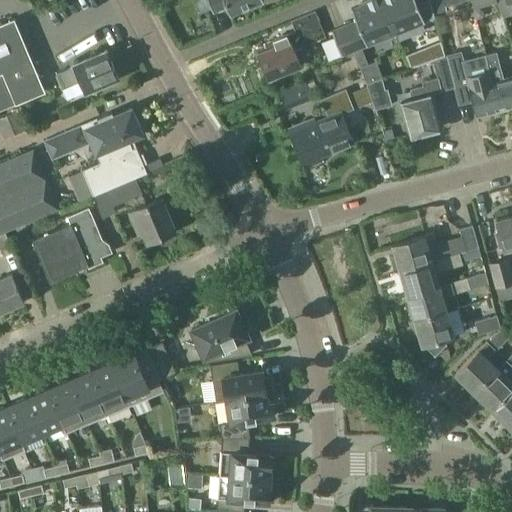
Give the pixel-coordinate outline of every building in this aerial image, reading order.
[(208,0),(213,9),(226,4),(230,13),(261,0),(208,0)] [(354,50),(395,33),(381,0),(366,0),(367,2),(351,8),(356,20),(344,25),(354,50)] [(381,0),(395,33),(435,17),(430,0),(381,0)] [(511,0),(496,0),(497,1),(503,16),(511,13),(511,15),(511,14),(511,0)] [(273,40),(275,46),(258,53),(263,66),(258,68),(261,77),(267,75),(268,78),(300,65),(293,49),(326,37),(315,11),(291,20),(295,31),(288,35),(287,34),(273,40)] [(0,109),(45,91),(14,18),(0,24),(0,109)] [(344,25),(331,30),(341,55),(354,50),(344,25)] [(321,42),(328,60),(341,55),(334,37),(321,42)] [(445,40),(444,40),(447,53),(455,51),(451,38),(445,40)] [(440,41),(406,55),(411,67),(444,55),(440,41)] [(75,67),(56,75),(61,89),(80,81),(85,92),(118,78),(107,50),(73,64),(75,67)] [(485,54),(485,55),(499,109),(511,106),(511,75),(503,78),(496,51),(485,54)] [(460,52),(445,56),(453,86),(457,101),(471,97),(476,115),(479,114),(483,116),(486,115),(488,112),(499,109),(485,55),(463,61),(460,52)] [(445,56),(433,60),(437,77),(438,77),(442,90),(453,86),(445,56)] [(414,98),(401,101),(410,135),(414,134),(414,137),(424,134),(423,132),(440,128),(430,93),(442,90),(438,77),(437,77),(422,81),(423,85),(411,89),(414,98)] [(381,78),(366,83),(367,86),(369,90),(370,94),(384,89),(381,78)] [(369,90),(367,86),(352,92),(359,107),(372,101),(369,90)] [(288,87),(279,91),(286,108),(295,104),(288,87)] [(321,99),(327,115),(316,120),(314,117),(287,127),(301,163),(354,142),(342,113),(342,112),(353,108),(345,89),(321,99)] [(132,137),(142,133),(131,108),(113,115),(111,111),(96,117),(98,121),(85,127),(83,123),(43,139),(51,159),(91,142),(96,153),(132,137)] [(0,130),(4,139),(26,129),(18,110),(0,118),(0,130)] [(136,147),(132,137),(96,153),(100,163),(82,170),(93,195),(135,178),(147,173),(144,165),(147,163),(142,153),(139,155),(136,147)] [(0,232),(57,209),(32,148),(0,162),(0,232)] [(380,173),(389,171),(383,154),(375,157),(380,173)] [(142,193),(135,178),(93,195),(102,217),(115,212),(113,206),(142,193)] [(175,231),(167,211),(163,213),(158,200),(129,212),(137,231),(141,229),(147,243),(175,231)] [(102,238),(89,207),(67,216),(70,223),(32,239),(50,282),(87,266),(88,267),(103,261),(100,255),(109,244),(102,238)] [(499,233),(495,235),(499,247),(503,246),(504,250),(506,249),(511,247),(511,215),(495,220),(499,233)] [(367,244),(386,238),(380,222),(362,228),(367,244)] [(472,225),(459,229),(465,250),(478,247),(472,225)] [(391,245),(399,270),(432,261),(441,258),(433,232),(391,245)] [(14,252),(5,233),(0,235),(0,253),(2,253),(4,257),(14,252)] [(465,251),(459,253),(461,260),(481,255),(478,247),(465,250),(465,251)] [(399,270),(406,295),(439,286),(435,272),(462,264),(461,260),(459,253),(441,258),(432,261),(399,270)] [(489,264),(496,288),(501,286),(511,283),(511,273),(508,259),(489,264)] [(12,272),(0,277),(0,306),(2,310),(24,300),(12,272)] [(414,320),(446,310),(442,297),(470,289),(466,278),(439,286),(406,295),(414,320)] [(237,311),(236,308),(230,311),(227,305),(207,314),(209,320),(192,328),(206,361),(251,353),(244,337),(248,336),(243,325),(247,323),(241,309),(237,311)] [(454,336),(446,310),(414,320),(422,346),(425,345),(434,355),(435,356),(447,344),(445,339),(454,336)] [(496,315),(475,321),(478,334),(500,327),(496,315)] [(488,341),(487,340),(455,373),(475,393),(498,368),(486,356),(494,348),(496,350),(508,338),(499,329),(488,341)] [(162,378),(176,371),(162,342),(149,348),(162,378)] [(108,360),(109,362),(110,362),(129,405),(164,391),(154,369),(143,374),(133,350),(108,360)] [(475,393),(493,411),(511,390),(511,381),(506,376),(511,369),(511,354),(498,368),(475,393)] [(237,360),(210,364),(216,401),(271,392),(268,377),(264,377),(262,369),(239,373),(237,360)] [(109,362),(89,370),(108,414),(129,405),(110,362),(109,362)] [(89,370),(68,379),(87,423),(108,414),(89,370)] [(68,379),(47,388),(62,423),(63,423),(66,432),(87,423),(68,379)] [(34,394),(26,397),(41,432),(62,423),(47,388),(34,394)] [(511,390),(493,411),(511,429),(511,428),(511,390)] [(275,415),(272,401),(268,402),(266,393),(271,393),(271,392),(216,401),(216,402),(226,400),(229,421),(220,423),(222,437),(249,436),(247,420),(256,419),(256,418),(275,415)] [(26,397),(5,406),(24,450),(27,449),(23,440),(41,432),(26,397)] [(178,422),(191,420),(189,405),(176,407),(178,422)] [(5,406),(0,408),(0,450),(3,459),(24,450),(5,406)] [(257,452),(248,452),(249,436),(222,437),(219,474),(275,478),(276,462),(271,462),(272,454),(257,453),(257,452)] [(181,443),(182,461),(211,460),(210,442),(181,443)] [(147,451),(145,443),(134,446),(136,454),(147,451)] [(112,451),(100,454),(102,462),(114,460),(112,451)] [(91,465),(102,462),(100,454),(89,457),(91,465)] [(67,462),(55,465),(55,466),(57,473),(69,471),(67,462)] [(131,462),(119,465),(121,472),(121,473),(133,470),(131,462)] [(55,465),(44,468),(46,476),(57,473),(55,466),(55,465)] [(119,465),(98,470),(100,478),(121,473),(121,472),(119,465)] [(22,473),(10,476),(10,477),(12,484),(24,481),(22,473)] [(87,473),(75,476),(77,484),(77,487),(89,484),(88,481),(87,473)] [(275,478),(219,474),(217,510),(244,511),(245,499),(273,501),(274,487),(269,487),(270,478),(275,479),(275,478)] [(0,484),(1,487),(12,484),(10,477),(10,476),(0,478),(0,484)] [(65,486),(77,484),(75,476),(63,478),(65,486)] [(186,479),(186,499),(205,500),(205,480),(186,479)] [(42,484),(30,486),(32,494),(32,495),(44,492),(42,484)] [(20,497),(32,495),(32,494),(30,486),(18,489),(20,497)]
